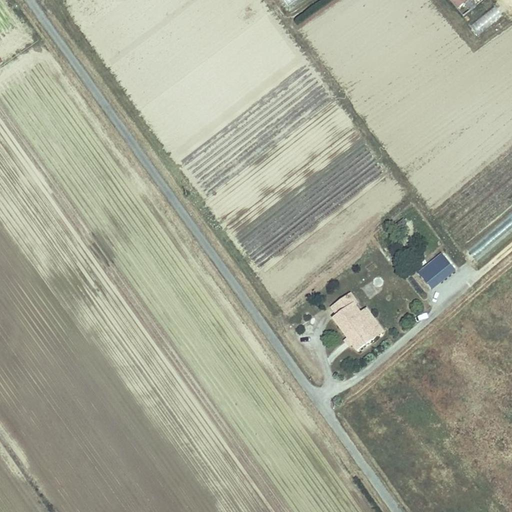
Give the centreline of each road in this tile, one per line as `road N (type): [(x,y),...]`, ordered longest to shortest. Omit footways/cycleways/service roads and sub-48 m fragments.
road 1 (unclassified): [(398,511),(30,0)]
road 2 (track): [(319,400),(360,376),(511,246)]
